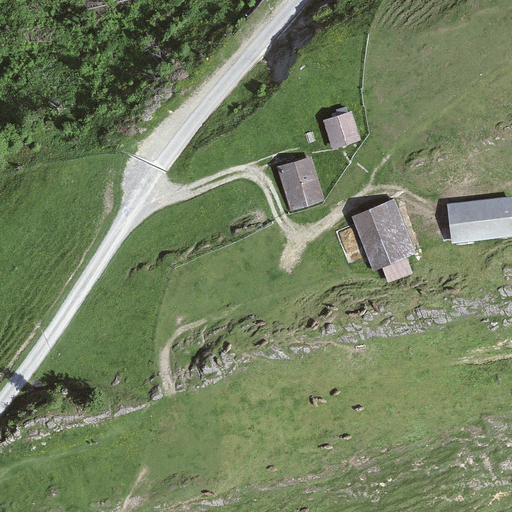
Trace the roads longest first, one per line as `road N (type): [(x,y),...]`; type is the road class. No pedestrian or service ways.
road 1 (track): [(0,402),(203,103)]
road 2 (track): [(298,244),(367,195),(397,143),(511,63)]
road 3 (track): [(144,192),(161,201),(247,170),(267,186),(298,244)]
road 4 (unclassified): [(203,103),(295,0)]
